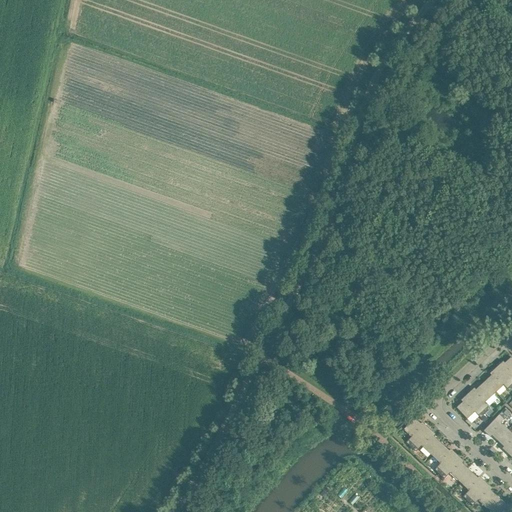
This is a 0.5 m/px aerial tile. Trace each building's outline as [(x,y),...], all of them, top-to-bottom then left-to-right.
[(501,362),(495,368),(511,385),(511,358),(511,357),(503,364),(501,362)] [(511,388),(511,385),(495,368),(491,371),(493,373),(483,382),(494,394),(504,385),(509,391),(511,388)] [(494,394),(483,382),(474,391),(472,389),(468,393),(486,412),(490,408),(485,402),(494,394)] [(486,412),(468,393),(463,398),(464,400),(456,407),(467,419),(475,412),(480,417),(486,412)] [(507,416),(501,411),(483,431),(488,435),(490,434),(498,441),(508,429),(501,422),(507,416)] [(411,447),(429,428),(424,423),(422,425),(414,417),(404,429),(411,436),(406,442),(411,447)] [(434,432),(430,429),(429,428),(411,447),(416,451),(421,446),(431,454),(441,443),(432,434),(434,432)] [(508,454),(511,450),(511,432),(508,429),(498,441),(505,448),(504,450),(508,454)] [(439,474),(457,455),(453,450),(451,452),(441,443),(431,454),(440,463),(434,469),(439,474)] [(462,459),(458,456),(457,455),(439,474),(444,478),(450,473),(460,482),(471,471),(461,461),(462,459)] [(468,501),(486,482),(481,477),(479,479),(471,471),(460,482),(468,490),(463,496),(468,501)] [(491,486),(486,482),(468,501),(473,505),(478,500),(488,509),(499,497),(489,488),(491,486)] [(511,511),(511,506),(510,504),(508,506),(499,497),(488,509),(491,511),(511,511)] [(405,506),(400,502),(396,507),(401,511),(405,506)]
